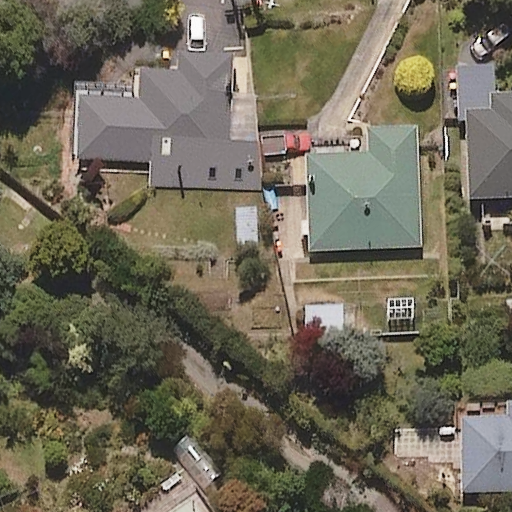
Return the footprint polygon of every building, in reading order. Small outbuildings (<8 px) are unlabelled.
[(227,51),(175,52),(175,71),(133,72),(134,98),(73,99),(74,164),(152,163),(152,187),(258,185),(257,97),(228,98),(227,51)] [(493,65),(455,66),(457,113),(465,113),(467,200),(511,199),(511,102),(494,103),(493,65)] [(414,131),(364,134),(365,153),(305,156),(311,253),(421,246),(414,131)] [(511,407),(462,408),(462,492),(511,491),(511,407)] [(193,511),(182,492),(150,511),(193,511)]
